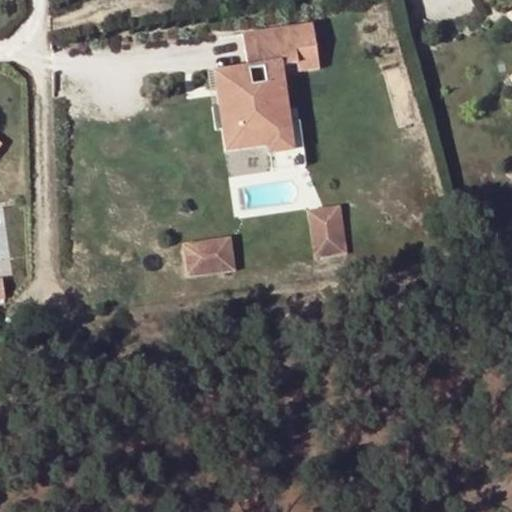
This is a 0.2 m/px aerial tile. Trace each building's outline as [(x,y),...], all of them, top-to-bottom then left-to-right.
[(223,106),(227,136),(241,134),(244,155),(274,151),(275,159),(298,156),(294,128),(286,72),(303,70),(304,78),(325,75),(319,30),(248,40),(253,75),(255,92),(238,94),(239,104),(223,106)] [(219,77),(223,106),(239,104),(238,94),(255,92),(253,75),(227,79),(227,76),(219,77)] [(275,159),(277,176),(311,171),(305,127),(294,128),(298,156),(275,159)] [(227,136),(230,157),(244,155),(241,134),(227,136)] [(308,214),(314,261),(347,257),(340,210),(308,214)] [(183,249),(188,281),(235,275),(230,242),(183,249)]
